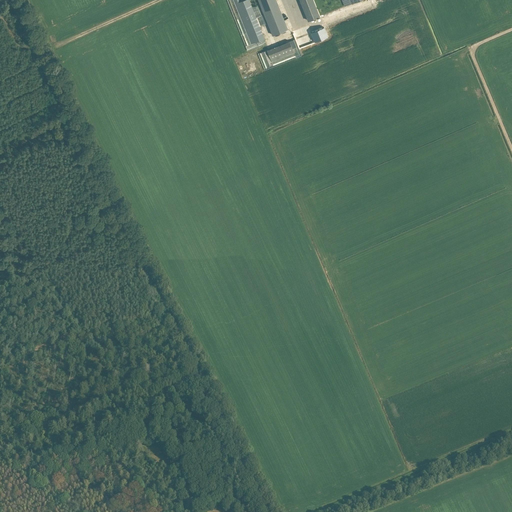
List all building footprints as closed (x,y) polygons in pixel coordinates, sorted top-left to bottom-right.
[(234,0),(251,43),(246,45),(247,48),(265,41),(249,0),(242,0),(240,1),(239,0),(234,0)] [(286,25),(276,0),(258,0),(271,31),(286,25)] [(320,16),(313,0),(300,0),(308,20),(320,16)] [(311,32),(317,47),(320,46),(319,43),(322,42),(321,39),(328,37),(324,26),(311,32)] [(306,44),(310,42),(307,35),(303,37),(301,38),(302,42),(305,41),(306,44)] [(291,41),(258,51),(264,69),(297,59),(291,41)]
